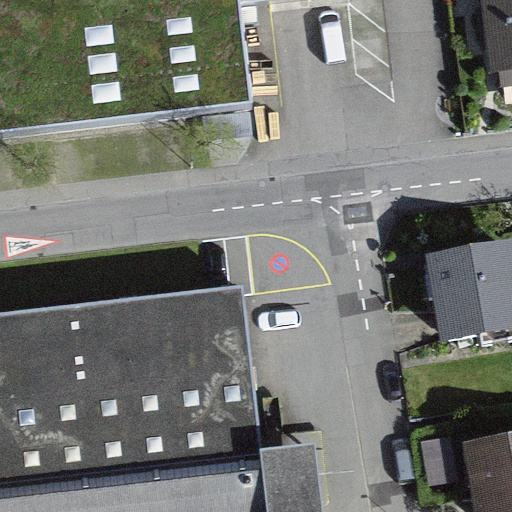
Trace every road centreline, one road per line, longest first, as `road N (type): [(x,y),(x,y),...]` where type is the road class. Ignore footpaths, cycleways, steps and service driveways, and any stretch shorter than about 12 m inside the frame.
road 1 (residential): [(0,233),(340,192)]
road 2 (residential): [(399,511),(340,192)]
road 3 (residential): [(340,192),(511,172)]
